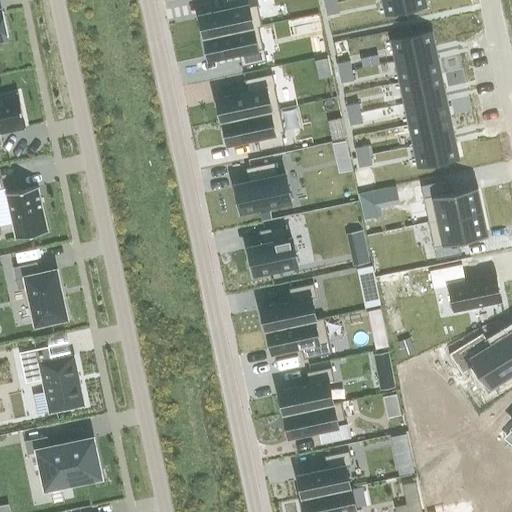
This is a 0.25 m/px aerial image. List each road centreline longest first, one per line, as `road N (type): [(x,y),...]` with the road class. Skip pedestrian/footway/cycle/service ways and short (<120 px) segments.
road 1 (residential): [(145,0),(253,511)]
road 2 (residential): [(56,0),(161,511)]
